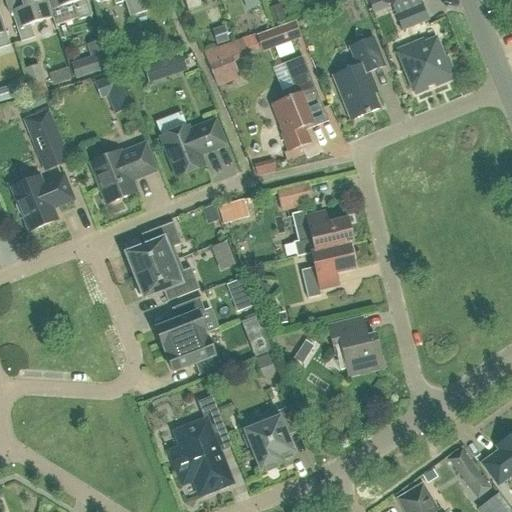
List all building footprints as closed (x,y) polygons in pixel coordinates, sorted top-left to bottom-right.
[(30,26),(52,20),(45,0),(20,0),(23,9),(10,13),(20,44),(34,39),(30,26)] [(45,0),(52,20),(53,19),(55,27),(77,20),(78,22),(91,18),(85,0),(45,0)] [(97,0),(99,4),(112,0),(114,6),(124,3),(129,18),(150,12),(146,0),(97,0)] [(198,0),(183,0),(187,13),(202,8),(198,0)] [(420,4),(417,6),(393,16),(400,32),(427,20),(420,4)] [(0,50),(9,47),(0,18),(0,50)] [(300,39),(294,22),(255,36),(261,52),(300,39)] [(384,67),(373,39),(349,49),(356,68),(332,78),(350,122),(380,110),(369,83),(373,82),(369,73),(384,67)] [(110,68),(102,40),(86,45),(90,58),(70,64),(74,79),(110,68)] [(443,61),(435,40),(424,45),(422,41),(397,51),(415,96),(455,80),(447,59),(443,61)] [(210,63),(220,90),(244,81),(234,54),(210,63)] [(328,123),(302,57),(282,65),(295,97),(272,106),(283,135),(282,136),(288,153),(309,144),(303,129),(311,125),(312,129),(328,123)] [(40,66),(28,71),(36,91),(48,86),(40,66)] [(130,108),(116,73),(93,82),(100,100),(107,97),(114,114),(130,108)] [(224,146),(214,123),(188,133),(187,128),(161,139),(176,178),(202,168),(198,156),(224,146)] [(68,163),(55,130),(33,139),(46,172),(68,163)] [(156,172),(145,145),(121,155),(120,152),(89,165),(105,206),(136,194),(131,182),(156,172)] [(277,164),(258,169),(260,178),(280,173),(277,164)] [(138,185),(150,211),(172,201),(160,175),(138,185)] [(72,201),(62,177),(41,186),(38,178),(11,189),(17,203),(15,208),(18,215),(23,217),(29,233),(56,222),(51,210),(72,201)] [(298,191),(279,195),(282,207),(301,203),(298,191)] [(226,204),(228,224),(253,221),(251,200),(226,204)] [(310,254),(310,255),(352,245),(346,221),(319,227),(317,216),(306,218),(304,212),(291,216),(298,244),(292,245),(296,258),(310,254)] [(132,273),(134,278),(178,260),(173,248),(181,245),(172,224),(141,236),(145,247),(125,255),(127,260),(124,261),(129,274),(132,273)] [(225,244),(212,249),(220,270),(234,265),(225,244)] [(352,245),(310,255),(314,269),(300,272),(307,300),(321,297),(319,291),(330,289),(327,277),(354,270),(348,247),(352,246),(352,245)] [(182,272),(178,260),(134,278),(136,282),(133,283),(138,296),(141,295),(143,300),(163,292),(167,303),(199,291),(190,269),(182,272)] [(241,280),(226,285),(236,311),(251,306),(241,280)] [(155,330),(164,352),(204,336),(196,315),(204,312),(199,300),(201,299),(201,298),(170,310),(171,311),(173,311),(177,321),(155,330)] [(240,323),(250,351),(265,345),(255,317),(240,323)] [(367,340),(362,320),(327,328),(334,356),(342,354),(348,377),(382,369),(375,338),(367,340)] [(204,336),(164,352),(172,374),(194,365),(199,376),(197,377),(197,378),(227,366),(227,365),(225,366),(220,354),(213,357),(204,336)] [(307,342),(301,352),(310,357),(316,348),(307,342)] [(224,430),(212,398),(197,404),(204,423),(180,432),(186,448),(170,454),(182,485),(193,480),(199,496),(230,484),(211,435),(224,430)] [(298,431),(289,409),(274,415),(277,420),(245,433),(246,436),(242,437),(247,449),(250,448),(260,471),(264,470),(266,473),(277,469),(276,465),(280,463),(278,458),(291,453),(285,436),(298,431)] [(511,436),(496,448),(500,452),(482,465),(497,486),(511,474),(511,436)] [(477,465),(484,457),(473,447),(459,464),(476,478),(483,469),(477,465)] [(425,499),(419,489),(399,501),(405,511),(425,499)] [(436,511),(428,498),(404,511),(436,511)]
